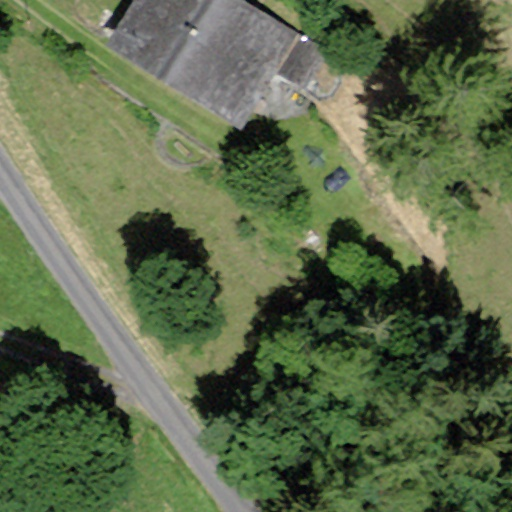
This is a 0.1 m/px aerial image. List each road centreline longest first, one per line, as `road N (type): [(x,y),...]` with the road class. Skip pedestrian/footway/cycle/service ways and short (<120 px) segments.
road 1 (unclassified): [(238,511),(150,399),(0,173)]
road 2 (track): [(194,118),(29,0)]
